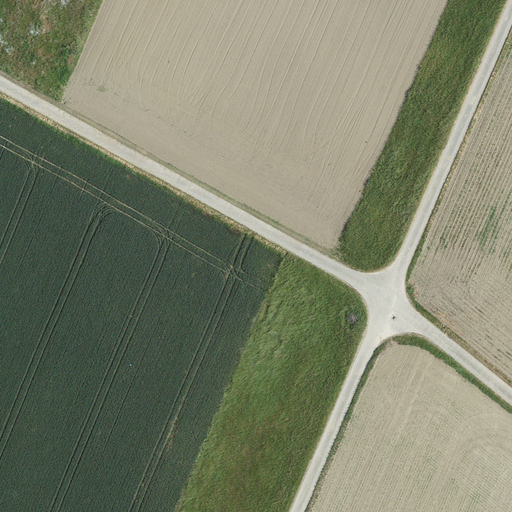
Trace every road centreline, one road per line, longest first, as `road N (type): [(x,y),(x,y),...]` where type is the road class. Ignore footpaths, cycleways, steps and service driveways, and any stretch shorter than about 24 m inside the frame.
road 1 (track): [(511,403),(379,299),(0,82)]
road 2 (track): [(508,0),(289,511)]
